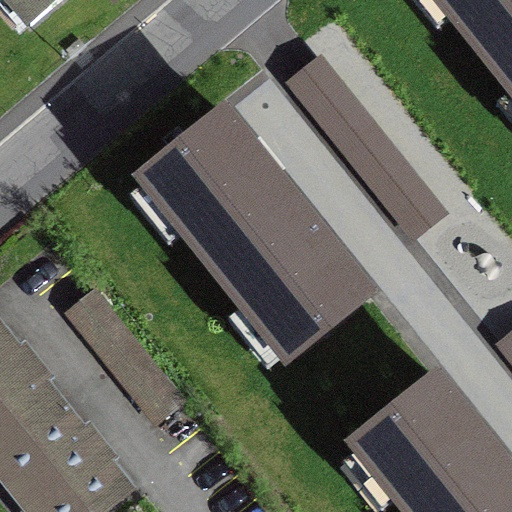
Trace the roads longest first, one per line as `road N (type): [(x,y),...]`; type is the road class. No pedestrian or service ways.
road 1 (unknown): [(287,45),(464,275),(511,355)]
road 2 (residential): [(0,198),(238,0)]
